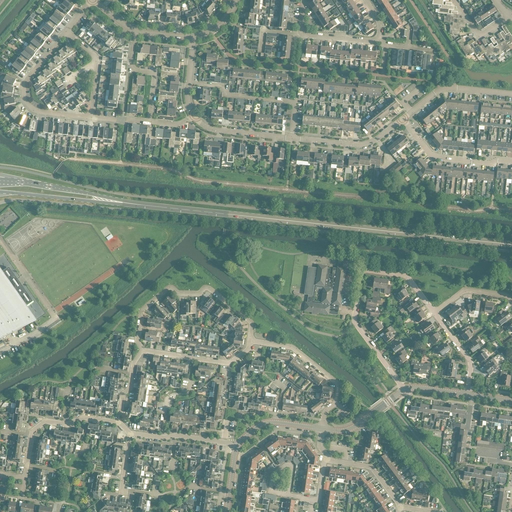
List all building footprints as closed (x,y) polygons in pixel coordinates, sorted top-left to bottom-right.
[(64,2),(62,4),(70,11),(72,8),(74,5),(75,5),(75,4),(69,0),(63,0),(63,1),(64,2)] [(135,0),(132,0),(125,0),(125,5),(130,5),(130,9),(137,9),(137,6),(134,5),(135,0)] [(206,0),(204,2),(207,4),(213,11),(217,7),(213,3),(215,0),(206,0)] [(310,0),(312,2),(309,4),(312,9),(319,4),(316,0),(310,0)] [(355,4),(352,0),(351,0),(344,4),(347,9),(355,4)] [(389,4),(387,1),(380,5),(383,10),(391,4),(392,6),(393,5),(395,4),(393,2),(389,4)] [(319,4),(312,9),(315,14),(322,9),(324,8),(321,3),(319,4)] [(59,6),(56,9),(65,16),(68,13),(70,11),(62,4),(60,7),(59,6)] [(213,11),(207,4),(205,6),(202,5),(201,6),(199,7),(202,13),(206,11),(210,15),(213,11)] [(355,4),(347,9),(350,13),(357,8),(355,4)] [(391,4),(383,10),(386,15),(393,10),(395,9),(393,5),(392,6),(391,4)] [(487,7),(491,14),(496,11),(492,4),(487,7)] [(441,5),(441,8),(438,8),(438,13),(447,14),(448,14),(449,9),(454,10),(454,6),(452,6),(445,6),(445,5),(443,5),(441,5)] [(491,14),(487,7),(485,5),(481,8),(481,9),(482,10),(486,17),(491,14)] [(155,9),(151,8),(146,8),(146,15),(149,15),(148,20),(154,21),(155,12),(155,9)] [(193,10),(194,13),(191,14),(193,23),(199,21),(197,16),(201,14),(197,8),(195,9),(193,10)] [(357,8),(350,13),(353,17),(360,13),(357,8)] [(55,13),(53,16),(61,22),(63,20),(62,20),(65,16),(56,9),(54,13),(55,13)] [(160,12),(155,12),(154,21),(159,22),(160,16),(163,17),(164,10),(160,9),(160,12)] [(322,9),(315,14),(318,18),(325,13),(322,9)] [(482,10),(481,9),(476,12),(477,14),(482,20),(486,17),(482,10)] [(164,10),(163,17),(166,17),(165,22),(171,23),(172,14),(172,11),(164,10)] [(393,10),(386,15),(390,19),(398,14),(398,15),(401,13),(400,11),(396,14),(393,10)] [(175,14),(172,14),(171,23),(176,24),(177,18),(180,18),(181,11),(176,11),(175,14)] [(190,11),(185,12),(183,12),(182,19),(186,19),(188,24),(193,23),(191,14),(190,11)] [(328,18),(325,13),(318,18),(321,23),(328,18)] [(360,13),(353,17),(356,22),(363,17),(360,13)] [(398,14),(390,19),(393,24),(400,20),(397,16),(398,15),(398,14)] [(447,14),(447,17),(444,17),(443,22),(453,23),(454,23),(455,18),(459,19),(460,15),(457,15),(451,14),(448,14),(447,14)] [(482,20),(477,14),(472,17),(477,24),(482,20)] [(50,17),(47,21),(56,28),(58,24),(59,25),(61,22),(53,16),(51,18),(50,17)] [(328,18),(321,23),(324,27),(327,25),(331,22),(334,20),(337,18),(336,17),(333,19),(330,21),(328,18)] [(366,21),(363,17),(356,22),(358,26),(360,25),(366,21)] [(401,18),(400,20),(393,24),(396,29),(403,25),(402,23),(404,22),(401,18)] [(254,20),(245,19),(245,24),(248,25),(248,28),(260,29),(262,26),(255,25),(256,20),(254,20)] [(89,31),(94,25),(93,24),(94,23),(90,20),(85,27),(89,31)] [(337,25),(334,20),(331,22),(327,25),(330,30),(332,28),(334,31),(338,31),(339,25),(337,25)] [(368,20),(366,21),(360,25),(363,29),(371,24),(368,20)] [(415,20),(410,23),(413,28),(420,27),(415,20)] [(45,25),(43,27),(51,34),(53,32),(53,31),(56,28),(47,21),(44,24),(45,25)] [(278,22),(277,26),(273,25),(272,30),(282,31),(282,28),(286,29),(287,23),(278,22)] [(453,23),(452,26),(450,25),(449,31),(449,33),(450,33),(451,34),(460,35),(460,27),(465,27),(466,24),(463,24),(457,23),(454,23),(453,23)] [(371,24),(363,29),(366,33),(366,35),(368,36),(374,31),(373,29),(371,24)] [(94,25),(89,31),(93,34),(99,27),(96,25),(95,26),(94,25)] [(509,33),(504,25),(501,27),(506,34),(505,35),(503,31),(500,33),(503,38),(504,40),(507,44),(509,42),(511,44),(511,43),(511,36),(509,33)] [(40,29),(38,32),(46,39),(49,36),(50,36),(51,34),(43,27),(41,30),(40,29)] [(99,27),(93,34),(97,38),(102,31),(101,30),(102,30),(99,27)] [(104,32),(102,31),(97,38),(101,41),(107,34),(104,31),(104,32)] [(46,39),(38,32),(35,36),(36,37),(34,39),(42,46),(44,43),(43,43),(46,39)] [(107,34),(101,41),(106,45),(111,38),(110,37),(110,36),(107,34)] [(111,38),(106,45),(110,48),(111,47),(113,49),(117,44),(115,42),(116,41),(113,38),(112,39),(111,38)] [(474,53),(468,44),(464,46),(462,42),(464,41),(462,38),(457,42),(459,44),(458,44),(466,55),(468,53),(470,56),(471,55),(471,54),(473,52),(474,53)] [(31,41),(28,44),(37,51),(40,48),(42,46),(34,39),(32,42),(31,41)] [(479,46),(480,46),(479,45),(475,47),(472,43),(474,42),(473,39),(467,43),(468,44),(474,53),(476,56),(479,55),(480,57),(481,56),(481,55),(484,54),(479,46)] [(504,40),(501,43),(498,39),(495,41),(496,43),(498,45),(502,52),(505,50),(506,52),(510,49),(507,44),(504,40)] [(498,45),(494,47),(491,43),(488,45),(489,46),(495,55),(495,56),(498,54),(499,57),(504,54),(502,52),(498,45)] [(26,48),(24,51),(33,57),(34,55),(37,51),(28,44),(25,48),(26,48)] [(482,44),(480,46),(479,46),(484,54),(486,57),(489,56),(490,58),(492,57),(491,57),(494,55),(495,55),(489,46),(485,48),(482,44)] [(77,51),(73,46),(73,47),(71,48),(69,46),(68,47),(66,45),(61,49),(62,50),(67,58),(77,51)] [(138,46),(136,64),(142,64),(143,54),(150,54),(150,46),(143,45),(143,47),(138,46)] [(243,45),(234,45),(233,50),(236,50),(236,54),(242,54),(243,45)] [(311,55),(312,46),(307,45),(306,48),(303,48),(302,55),(306,55),(306,54),(311,55)] [(312,46),(311,55),(320,56),(320,52),(321,47),(321,45),(318,45),(318,46),(312,46)] [(158,47),(150,46),(150,54),(156,55),(155,66),(161,66),(162,49),(158,48),(158,47)] [(171,60),(179,61),(180,53),(179,53),(179,49),(164,47),(163,53),(172,54),(171,60)] [(62,50),(62,51),(61,52),(60,50),(54,53),(56,56),(60,62),(61,62),(67,58),(62,50)] [(113,53),(113,58),(121,59),(121,58),(122,58),(123,54),(121,54),(121,51),(115,50),(115,53),(113,53)] [(261,53),(260,58),(263,58),(263,57),(267,58),(267,54),(271,54),(272,51),(265,50),(264,53),(261,53)] [(33,57),(24,51),(22,53),(21,52),(19,56),(27,63),(30,59),(31,60),(33,57)] [(401,68),(402,51),(393,51),(392,66),(397,66),(396,68),(401,68)] [(212,64),(213,55),(207,54),(207,58),(202,57),(201,68),(204,68),(205,62),(210,63),(210,64),(212,64)] [(411,69),(413,56),(405,55),(403,68),(406,69),(411,69)] [(427,66),(430,66),(431,56),(424,55),(422,72),(426,72),(427,66)] [(17,60),(15,62),(23,69),(25,67),(24,66),(27,63),(19,56),(16,59),(17,60)] [(56,56),(57,57),(55,58),(54,56),(49,60),(51,63),(55,69),(62,64),(61,62),(60,62),(56,56)] [(162,66),(161,71),(177,73),(177,69),(179,69),(179,61),(171,60),(170,67),(162,66)] [(228,60),(223,60),(222,69),(224,70),(224,68),(227,69),(227,76),(229,76),(229,77),(230,76),(231,66),(228,66),(228,60)] [(23,69),(15,62),(13,65),(12,64),(9,68),(18,75),(18,74),(21,71),(23,69)] [(51,63),(52,64),(50,65),(49,63),(44,67),(46,69),(50,75),(57,71),(55,69),(51,63)] [(230,76),(229,77),(232,78),(232,79),(234,79),(234,78),(238,78),(239,70),(233,69),(234,68),(231,68),(231,66),(230,76)] [(46,69),(46,70),(45,71),(44,70),(38,73),(40,76),(44,82),(45,82),(51,78),(50,75),(46,69)] [(177,73),(161,71),(160,77),(171,78),(170,84),(179,85),(180,77),(178,77),(178,73),(177,73)] [(260,72),(255,71),(254,81),(256,81),(256,80),(259,80),(260,79),(262,80),(263,74),(260,73),(260,72)] [(266,74),(263,74),(262,80),(265,80),(265,82),(271,83),(272,73),(266,73),(266,74)] [(282,74),(281,84),(283,84),(283,83),(287,83),(286,86),(290,87),(291,78),(287,78),(288,75),(282,74)] [(12,88),(12,87),(14,83),(16,80),(6,75),(6,76),(4,81),(3,80),(0,86),(3,87),(12,88)] [(40,76),(41,77),(39,78),(38,76),(33,80),(36,84),(34,85),(33,85),(36,90),(35,91),(37,93),(42,89),(41,87),(46,84),(45,82),(44,82),(40,76)] [(144,85),(145,77),(137,76),(137,78),(133,77),(131,95),(137,95),(138,85),(144,85)] [(169,91),(159,90),(158,95),(176,97),(176,93),(178,93),(179,85),(170,84),(169,91)] [(3,87),(3,92),(1,92),(1,98),(12,97),(12,96),(13,92),(14,88),(12,87),(12,88),(3,87)] [(210,88),(203,87),(203,90),(199,89),(199,93),(197,93),(197,95),(207,96),(207,90),(210,91),(210,88)] [(83,90),(74,97),(79,105),(80,106),(85,102),(84,101),(86,100),(84,97),(86,95),(86,96),(87,96),(83,90)] [(57,100),(55,98),(53,95),(44,101),(47,106),(47,105),(49,104),(52,108),(57,104),(56,103),(58,102),(58,103),(57,100)] [(141,113),(143,96),(138,95),(137,106),(130,105),(129,113),(137,114),(137,113),(141,113)] [(158,95),(158,101),(168,102),(168,108),(176,109),(177,101),(176,101),(176,97),(158,95)] [(207,96),(197,95),(197,97),(198,97),(198,100),(201,101),(201,104),(206,104),(206,100),(210,101),(210,96),(207,96)] [(64,96),(58,99),(57,97),(55,98),(57,100),(58,103),(62,109),(68,106),(67,104),(68,103),(69,104),(67,101),(64,96)] [(74,97),(67,101),(69,104),(73,110),(78,107),(77,105),(79,104),(79,105),(74,97)] [(5,112),(15,106),(14,102),(15,102),(14,98),(4,100),(5,106),(4,106),(5,112)] [(389,102),(395,109),(399,106),(393,99),(389,102)] [(443,113),(447,109),(448,100),(444,100),(443,101),(442,101),(441,102),(440,103),(440,104),(437,106),(443,113)] [(103,105),(97,105),(97,107),(103,108),(103,109),(113,110),(113,107),(117,108),(117,104),(116,104),(116,102),(108,101),(108,106),(105,106),(105,107),(103,106),(103,105)] [(389,102),(384,106),(390,113),(395,109),(389,102)] [(19,110),(15,106),(5,112),(9,116),(10,115),(14,120),(22,112),(19,109),(19,110)] [(384,106),(380,109),(386,117),(390,113),(384,106)] [(443,113),(437,106),(435,108),(433,106),(432,107),(439,116),(443,113)] [(218,107),(217,111),(216,120),(218,120),(218,119),(222,120),(222,116),(225,116),(226,108),(223,107),(223,108),(218,107)] [(439,116),(432,107),(430,108),(432,110),(429,112),(435,119),(439,116)] [(156,114),(156,119),(173,121),(174,117),(175,117),(176,109),(168,108),(167,115),(156,114)] [(216,120),(217,111),(215,110),(215,109),(209,108),(208,114),(211,115),(211,118),(215,119),(214,120),(216,120)] [(226,108),(225,116),(228,116),(228,120),(231,121),(231,122),(233,122),(234,112),(229,112),(229,108),(226,108)] [(380,109),(375,113),(381,120),(386,117),(380,109)] [(248,114),(245,114),(244,123),(246,123),(246,122),(249,122),(250,119),(253,119),(253,113),(254,111),(251,111),(250,111),(248,111),(248,114)] [(435,119),(429,112),(427,114),(425,112),(424,113),(431,122),(435,119)] [(253,113),(253,119),(256,119),(255,123),(259,123),(259,125),(261,125),(262,115),(256,115),(256,113),(253,113)] [(381,120),(375,113),(371,117),(377,124),(381,120)] [(431,122),(424,113),(422,114),(424,116),(421,119),(427,126),(431,122)] [(278,117),(277,125),(280,126),(280,127),(282,127),(283,120),(286,120),(286,114),(283,114),(283,118),(278,117)] [(29,120),(30,118),(26,116),(26,117),(22,115),(14,123),(19,126),(20,125),(25,128),(29,120)] [(371,117),(366,120),(372,127),(377,124),(371,117)] [(25,128),(23,130),(30,131),(30,130),(36,131),(38,121),(34,120),(34,121),(29,120),(25,128)] [(372,127),(366,120),(362,124),(368,131),(372,127)] [(48,133),(49,123),(46,122),(46,123),(42,123),(40,134),(45,134),(45,133),(48,133)] [(49,123),(48,133),(48,136),(51,136),(51,135),(55,135),(57,124),(52,124),(52,123),(49,123)] [(61,125),(57,124),(55,135),(60,136),(60,135),(63,135),(64,124),(61,124),(61,125)] [(64,124),(63,135),(66,135),(66,136),(70,137),(72,126),(67,125),(64,124)] [(139,134),(140,125),(132,124),(132,126),(128,125),(126,143),(132,143),(133,133),(139,134)] [(148,126),(140,125),(139,134),(146,134),(145,145),(150,145),(152,130),(152,128),(148,127),(148,126)] [(76,126),(72,126),(70,137),(75,137),(75,136),(78,136),(79,126),(76,126)] [(82,126),(79,126),(78,136),(81,137),(81,138),(85,138),(86,127),(82,127),(82,126)] [(86,127),(85,138),(90,139),(90,138),(93,138),(94,128),(91,127),(91,128),(86,127)] [(97,128),(94,128),(93,138),(96,138),(96,140),(100,140),(101,129),(97,129),(97,128)] [(101,129),(100,140),(103,140),(103,143),(107,143),(109,129),(106,129),(101,129)] [(109,129),(107,143),(112,144),(112,141),(115,142),(116,130),(116,131),(112,130),(112,129),(109,129)] [(156,130),(152,130),(150,145),(155,146),(156,137),(163,138),(164,130),(156,129),(156,130)] [(176,132),(174,148),(173,153),(177,153),(177,148),(179,148),(180,138),(187,139),(188,130),(180,129),(180,131),(176,130),(175,132),(176,132)] [(171,130),(164,130),(163,138),(169,139),(168,147),(174,148),(176,132),(175,132),(171,132),(171,130)] [(196,131),(188,130),(187,139),(193,139),(192,150),(198,150),(200,133),(195,132),(196,131)] [(434,143),(441,137),(438,134),(441,132),(440,130),(437,132),(430,138),(434,143)] [(397,136),(405,145),(409,142),(404,135),(401,137),(399,134),(397,136)] [(405,145),(397,136),(395,137),(398,140),(395,142),(401,149),(405,145)] [(443,140),(441,137),(434,143),(437,146),(443,140)] [(220,153),(219,153),(219,144),(213,144),(214,142),(205,141),(204,152),(212,153),(212,154),(212,155),(212,156),(213,156),(214,157),(215,157),(215,158),(219,159),(220,153)] [(391,141),(389,142),(397,152),(401,149),(395,142),(393,144),(391,141)] [(397,152),(389,142),(387,144),(390,147),(387,149),(393,155),(397,152)] [(234,156),(235,149),(231,148),(232,144),(224,143),(223,153),(230,154),(230,156),(234,156)] [(246,158),(247,152),(243,152),(244,145),(237,145),(236,154),(241,155),(241,158),(246,158)] [(260,159),(261,151),(258,150),(258,147),(251,146),(250,155),(256,156),(256,158),(260,159)] [(273,162),(274,153),(271,153),(271,148),(264,147),(263,156),(268,156),(268,160),(272,160),(272,162),(273,162)] [(274,153),(273,162),(273,164),(276,164),(276,163),(278,163),(278,159),(283,159),(284,149),(277,149),(277,154),(274,153)] [(297,156),(294,156),(292,155),(291,162),(296,163),(297,161),(302,161),(303,152),(297,152),(297,156)] [(303,152),(302,161),(308,162),(308,164),(309,164),(309,166),(310,167),(311,167),(311,164),(312,157),(309,157),(309,153),(303,152)] [(376,152),(375,164),(380,165),(380,164),(383,164),(384,158),(381,158),(381,157),(378,156),(378,152),(376,152)] [(311,164),(311,167),(312,167),(313,167),(314,164),(314,163),(320,163),(321,154),(315,154),(314,158),(312,157),(311,164)] [(321,154),(320,163),(326,164),(325,166),(328,166),(329,159),(326,159),(327,155),(321,154)] [(346,161),(345,168),(348,168),(348,166),(354,166),(355,154),(352,154),(352,158),(349,157),(349,161),(346,161)] [(329,159),(328,166),(331,166),(331,164),(337,165),(338,156),(332,155),(331,159),(329,159)] [(344,157),(338,156),(337,165),(343,166),(343,167),(345,168),(346,161),(343,161),(344,157)] [(418,167),(426,160),(425,158),(423,160),(421,158),(414,163),(418,167)] [(426,160),(418,167),(423,174),(428,166),(426,163),(428,161),(426,160)] [(428,166),(423,174),(432,175),(433,166),(428,166)] [(110,232),(104,235),(107,240),(113,237),(110,232)] [(316,270),(316,268),(308,267),(304,294),(308,295),(308,297),(307,303),(305,303),(304,311),(312,312),(311,313),(317,314),(317,313),(328,314),(337,315),(339,305),(340,305),(346,268),(337,267),(337,268),(333,267),(332,274),(330,274),(330,269),(327,268),(327,267),(318,265),(318,270),(316,270)] [(9,267),(2,273),(2,272),(1,273),(0,271),(0,338),(34,321),(38,326),(39,325),(26,307),(34,302),(9,267)] [(374,279),(374,283),(372,283),(370,284),(370,286),(371,287),(378,288),(377,292),(373,291),(372,296),(379,297),(380,289),(381,280),(374,279)] [(381,280),(380,289),(384,289),(384,293),(389,294),(390,285),(387,285),(388,281),(381,280)] [(407,292),(405,289),(400,292),(399,290),(393,294),(396,298),(399,302),(401,300),(408,295),(406,292),(407,292)] [(173,313),(177,310),(172,305),(176,301),(171,296),(167,299),(163,302),(173,313)] [(368,299),(367,306),(376,307),(377,303),(380,303),(381,298),(374,297),(374,300),(368,299)] [(211,305),(214,302),(208,298),(203,305),(208,309),(205,313),(208,315),(214,307),(211,305)] [(404,303),(401,306),(397,308),(402,314),(408,309),(410,312),(418,306),(413,300),(409,304),(407,301),(404,303)] [(189,301),(189,303),(188,313),(189,313),(195,314),(195,318),(198,318),(199,307),(196,307),(196,302),(189,301)] [(478,315),(478,312),(480,302),(473,301),(473,302),(466,305),(468,313),(478,315)] [(189,303),(182,303),(182,309),(179,308),(178,319),(182,319),(182,315),(189,315),(189,313),(188,313),(189,303)] [(492,313),(493,304),(486,303),(485,306),(482,305),(481,314),(484,314),(485,312),(492,313)] [(158,316),(160,314),(164,319),(166,317),(168,319),(171,317),(169,315),(170,314),(164,307),(162,309),(159,306),(153,311),(158,316)] [(219,322),(223,317),(221,315),(225,310),(219,306),(213,314),(217,316),(214,320),(218,324),(219,322)] [(376,307),(367,306),(366,312),(372,313),(372,316),(378,317),(379,311),(376,311),(376,307)] [(457,306),(452,310),(457,316),(460,313),(463,317),(467,313),(461,306),(459,308),(457,306)] [(420,309),(413,314),(415,316),(414,317),(419,322),(426,317),(420,309)] [(457,316),(452,310),(447,313),(449,316),(446,318),(452,325),(456,322),(454,318),(457,316)] [(497,319),(501,325),(511,317),(507,312),(504,313),(502,310),(496,315),(498,318),(497,319)] [(223,317),(219,322),(223,325),(225,323),(228,325),(229,324),(234,318),(229,314),(225,319),(223,317)] [(235,316),(234,318),(229,324),(232,326),(231,328),(232,331),(235,330),(242,327),(241,324),(239,321),(240,320),(235,316)] [(161,325),(162,321),(156,318),(155,320),(148,319),(147,327),(158,328),(158,324),(161,325)] [(376,333),(383,328),(376,319),(369,324),(376,333)] [(426,334),(434,328),(429,322),(427,324),(425,321),(418,327),(422,333),(424,332),(426,334)] [(391,334),(394,331),(391,326),(385,331),(387,334),(382,337),(386,342),(394,337),(391,334)] [(235,330),(235,331),(234,337),(243,339),(244,332),(242,332),(243,328),(242,327),(235,330)] [(471,329),(468,330),(467,331),(465,328),(458,333),(460,337),(462,336),(466,341),(472,336),(471,334),(473,333),(473,332),(471,329)] [(159,342),(159,338),(156,338),(157,331),(149,330),(148,333),(146,333),(145,340),(159,342)] [(433,336),(431,334),(425,339),(428,344),(431,342),(433,345),(438,341),(438,342),(442,339),(437,332),(433,336)] [(128,338),(122,337),(122,336),(117,335),(117,340),(118,340),(117,345),(122,346),(122,348),(127,349),(128,338)] [(468,347),(472,352),(480,347),(477,343),(480,341),(477,336),(470,341),(473,344),(468,347)] [(177,347),(178,340),(172,339),(172,337),(169,337),(169,343),(171,343),(171,347),(177,347)] [(234,343),(232,344),(236,349),(240,346),(240,344),(243,345),(243,339),(234,337),(234,343)] [(386,347),(388,350),(391,348),(395,353),(403,347),(399,342),(395,344),(393,341),(386,347)] [(231,343),(226,347),(231,353),(233,352),(234,353),(236,351),(235,350),(236,349),(232,344),(231,343)] [(440,347),(438,345),(433,349),(436,353),(439,351),(442,355),(450,349),(445,343),(440,347)] [(117,345),(116,353),(118,353),(126,354),(125,357),(128,357),(128,354),(126,354),(127,349),(122,348),(122,346),(117,345)] [(231,353),(226,347),(222,351),(221,350),(220,354),(221,354),(223,356),(225,355),(226,357),(231,353)] [(490,360),(488,358),(484,352),(486,351),(484,348),(478,352),(480,355),(477,357),(481,363),(483,361),(485,363),(490,360)] [(397,362),(398,362),(400,365),(407,360),(404,356),(407,354),(404,350),(398,355),(400,357),(396,360),(397,362)] [(277,360),(278,352),(272,351),(271,354),(268,354),(267,360),(273,361),(273,359),(277,360)] [(126,354),(118,353),(117,358),(120,358),(125,359),(124,362),(129,362),(131,355),(128,354),(128,357),(125,357),(126,354)] [(284,353),(282,362),(284,363),(285,361),(289,361),(290,363),(294,359),(295,358),(292,355),(290,355),(290,354),(284,353)] [(159,357),(154,356),(153,363),(155,364),(155,366),(157,366),(160,366),(161,362),(159,361),(159,357)] [(120,358),(119,364),(118,369),(127,371),(128,367),(129,368),(129,362),(124,362),(125,359),(120,358)] [(497,365),(495,363),(496,362),(493,358),(488,362),(490,365),(484,368),(489,374),(494,370),(495,371),(497,371),(500,369),(500,367),(498,365),(497,365)] [(290,363),(289,365),(293,368),(298,362),(294,359),(290,363)] [(448,370),(457,371),(458,365),(452,364),(452,360),(445,359),(444,365),(448,366),(448,370)] [(412,360),(411,364),(409,364),(409,367),(411,367),(410,370),(413,370),(413,372),(420,373),(421,363),(415,362),(415,361),(412,360)] [(244,362),(242,364),(246,371),(247,370),(254,371),(254,366),(257,366),(258,362),(252,361),(252,366),(246,365),(244,362)] [(157,366),(157,371),(156,373),(162,374),(163,367),(165,367),(166,362),(161,362),(160,366),(157,366)] [(163,367),(162,374),(167,375),(168,368),(170,368),(171,363),(166,362),(165,367),(163,367)] [(254,366),(254,371),(254,373),(258,373),(258,372),(259,372),(259,370),(262,370),(263,362),(258,362),(257,366),(254,366)] [(298,362),(293,368),(298,372),(303,366),(298,362)] [(168,368),(167,375),(172,376),(173,368),(175,369),(176,364),(171,363),(170,368),(168,368)] [(421,363),(420,373),(426,374),(427,369),(430,370),(431,363),(428,363),(427,364),(421,363)] [(173,368),(172,376),(177,377),(177,374),(178,369),(180,369),(181,365),(176,364),(175,369),(173,368)] [(235,373),(235,379),(239,379),(240,377),(245,378),(246,371),(242,364),(239,366),(241,369),(241,370),(239,370),(237,371),(237,374),(235,373)] [(186,365),(181,365),(180,369),(178,369),(177,374),(182,375),(183,373),(185,373),(186,365)] [(203,372),(204,367),(199,366),(198,368),(196,368),(195,376),(200,376),(201,371),(203,372)] [(303,366),(298,372),(303,376),(308,370),(303,366)] [(201,371),(200,376),(205,377),(206,372),(208,373),(209,368),(204,367),(203,372),(201,371)] [(209,367),(209,368),(208,373),(206,372),(205,377),(210,378),(211,373),(214,374),(214,368),(211,368),(211,367),(209,367)] [(312,373),(308,370),(303,376),(308,380),(309,378),(312,374),(312,373)] [(457,371),(448,370),(447,376),(453,377),(452,378),(460,379),(460,375),(456,375),(457,371)] [(142,371),(142,372),(137,371),(136,376),(138,376),(137,378),(139,378),(138,381),(143,382),(144,379),(148,380),(149,374),(145,374),(146,372),(142,371)] [(314,372),(312,373),(312,374),(309,378),(314,382),(318,376),(314,372)] [(505,376),(506,373),(501,372),(500,378),(503,379),(502,385),(509,386),(511,376),(505,376)] [(114,376),(113,378),(114,378),(113,381),(118,382),(118,379),(123,380),(124,375),(116,373),(116,376),(114,376)] [(318,376),(314,382),(318,386),(320,384),(322,385),(328,383),(327,383),(327,381),(324,378),(323,379),(318,376)] [(106,377),(105,382),(113,383),(112,386),(117,387),(118,382),(113,381),(114,378),(113,378),(106,377)] [(105,382),(105,387),(112,388),(112,391),(117,392),(117,389),(118,389),(121,390),(121,387),(118,387),(117,387),(112,386),(113,383),(105,382)] [(218,391),(223,391),(224,386),(219,385),(220,383),(215,382),(214,387),(219,388),(218,391)] [(328,383),(322,385),(322,387),(322,393),(330,394),(331,388),(329,388),(330,384),(329,382),(327,383),(328,383)] [(112,388),(105,387),(104,392),(106,393),(111,393),(111,396),(116,397),(117,392),(112,391),(112,388)] [(219,388),(214,387),(213,392),(218,393),(218,396),(223,396),(223,391),(218,391),(219,388)] [(170,388),(161,393),(164,397),(172,392),(170,388)] [(218,393),(213,392),(212,397),(217,398),(217,401),(222,401),(223,396),(218,396),(218,393)] [(111,393),(106,393),(106,398),(110,399),(110,401),(115,402),(116,397),(111,396),(111,393)] [(330,394),(322,393),(321,399),(319,400),(323,405),(327,402),(327,400),(330,400),(330,394)] [(135,401),(133,401),(133,403),(135,403),(135,401),(143,402),(145,402),(146,395),(141,394),(141,397),(136,396),(135,401)] [(265,399),(262,398),(261,405),(259,405),(258,408),(259,408),(261,408),(261,406),(266,406),(267,401),(270,402),(270,397),(265,396),(265,399)] [(217,398),(212,397),(212,402),(217,403),(216,406),(221,406),(222,401),(217,401),(217,398)] [(267,401),(266,406),(277,408),(278,401),(275,401),(276,398),(270,397),(270,402),(267,401)] [(20,407),(25,408),(25,402),(21,402),(21,399),(16,398),(15,404),(20,404),(20,407)] [(79,404),(80,399),(74,398),(74,400),(68,399),(67,406),(70,407),(70,408),(76,408),(76,403),(79,404)] [(254,404),(253,409),(258,410),(259,408),(258,408),(259,405),(261,405),(262,398),(257,398),(257,400),(256,405),(254,404)] [(34,404),(31,403),(30,408),(36,409),(36,404),(39,405),(40,400),(34,399),(34,404)] [(76,403),(76,408),(81,409),(81,404),(84,405),(85,400),(80,399),(79,404),(76,403)] [(251,404),(249,403),(248,408),(253,409),(254,404),(256,405),(257,400),(252,399),(251,404)] [(45,400),(40,400),(39,405),(36,404),(36,409),(41,410),(42,405),(44,405),(45,400)] [(50,401),(45,400),(44,405),(42,405),(41,410),(46,411),(47,406),(49,406),(50,401)] [(90,400),(85,400),(84,405),(81,404),(81,409),(86,410),(86,405),(89,405),(90,400)] [(86,405),(86,410),(91,411),(91,406),(94,406),(95,401),(90,400),(89,405),(86,405)] [(133,403),(133,401),(131,400),(129,408),(134,409),(135,406),(140,407),(143,407),(143,402),(135,401),(135,403),(133,403)] [(319,400),(314,404),(319,410),(324,406),(323,405),(319,400)] [(47,406),(46,411),(51,411),(52,406),(54,407),(55,402),(50,401),(49,406),(47,406)] [(91,411),(96,411),(96,406),(99,407),(100,402),(95,401),(94,406),(91,406),(91,411)] [(110,403),(105,403),(104,408),(106,408),(109,408),(108,415),(111,415),(112,409),(109,408),(110,406),(117,407),(118,402),(115,402),(110,401),(110,403)] [(96,411),(95,414),(101,415),(102,407),(104,408),(105,403),(100,402),(99,407),(96,406),(96,411)] [(210,402),(209,407),(216,408),(215,411),(220,411),(221,406),(216,406),(217,403),(212,402),(210,402)] [(420,404),(421,404),(421,403),(414,402),(414,407),(411,407),(408,407),(407,414),(416,415),(417,412),(419,412),(420,404)] [(448,408),(444,408),(443,420),(445,420),(446,418),(449,419),(450,413),(451,405),(451,404),(448,403),(448,408)] [(20,404),(15,404),(14,409),(19,409),(19,412),(24,413),(25,408),(20,407),(20,404)] [(319,410),(314,404),(308,408),(310,413),(312,411),(314,414),(319,410)] [(457,406),(456,414),(458,414),(458,418),(466,419),(467,413),(465,413),(465,411),(462,410),(463,405),(457,404),(457,406)] [(52,406),(51,411),(53,412),(53,416),(58,417),(59,409),(57,409),(57,407),(54,407),(52,406)] [(134,409),(129,408),(129,413),(136,414),(137,412),(139,412),(140,407),(135,406),(134,409)] [(307,406),(301,406),(300,413),(306,414),(306,413),(310,413),(308,408),(307,408),(307,406)] [(216,408),(209,407),(208,412),(215,413),(215,416),(220,416),(220,411),(215,411),(216,408)] [(438,407),(437,420),(436,421),(439,422),(439,419),(443,420),(444,408),(438,407)] [(19,409),(14,409),(14,414),(19,414),(18,417),(23,418),(24,413),(19,412),(19,409)] [(174,409),(174,412),(173,417),(171,417),(170,422),(175,422),(176,417),(178,418),(179,413),(179,410),(174,409)] [(176,417),(175,422),(180,423),(181,418),(183,419),(184,414),(179,413),(178,418),(176,417)] [(14,414),(13,419),(18,419),(17,422),(22,423),(23,418),(18,417),(19,414),(14,414)] [(189,414),(184,414),(183,419),(181,418),(180,423),(183,423),(183,425),(182,425),(182,427),(185,428),(185,425),(185,424),(186,419),(188,419),(189,414)] [(186,419),(185,424),(190,425),(191,420),(193,420),(194,415),(189,414),(188,419),(186,419)] [(191,420),(190,425),(195,425),(196,420),(198,421),(199,416),(194,415),(193,420),(191,420)] [(195,425),(200,426),(201,421),(204,422),(204,417),(199,416),(198,421),(196,420),(195,425)] [(148,422),(149,418),(143,417),(143,422),(140,421),(140,426),(145,427),(145,422),(148,422)] [(214,418),(209,417),(208,422),(211,423),(210,429),(216,430),(217,423),(214,423),(214,421),(214,418)] [(154,418),(149,418),(148,422),(145,422),(145,427),(150,428),(151,423),(153,423),(154,418)] [(151,423),(150,428),(155,428),(155,426),(158,427),(159,419),(154,418),(153,423),(151,423)] [(18,419),(13,419),(12,424),(14,424),(13,430),(20,431),(21,428),(22,423),(17,422),(18,419)] [(93,430),(94,425),(89,424),(88,432),(90,432),(90,434),(95,435),(96,430),(93,430)] [(102,426),(94,425),(93,430),(96,430),(95,435),(100,436),(101,431),(98,431),(99,428),(101,429),(102,426)] [(464,427),(455,426),(455,432),(460,432),(459,436),(467,437),(468,431),(464,430),(464,427)] [(101,431),(101,429),(99,428),(98,431),(101,431),(100,436),(102,436),(102,441),(107,442),(108,437),(105,436),(106,432),(101,431)] [(76,429),(75,431),(78,431),(78,434),(75,433),(74,438),(77,439),(80,439),(80,434),(83,435),(84,430),(76,429)] [(377,430),(370,429),(367,429),(366,432),(368,432),(367,438),(376,439),(377,434),(377,433),(377,430)] [(59,436),(60,431),(55,430),(54,438),(56,438),(56,440),(61,441),(62,436),(59,436)] [(75,433),(70,433),(69,437),(72,438),(71,443),(76,444),(77,439),(74,438),(75,433),(78,434),(78,431),(75,431),(75,433)] [(111,432),(106,432),(105,436),(108,437),(107,442),(112,442),(116,442),(117,439),(117,435),(111,434),(111,432)] [(13,440),(13,445),(17,446),(18,444),(23,444),(23,439),(23,436),(16,435),(15,441),(13,440)] [(43,437),(43,439),(40,438),(36,437),(36,440),(38,440),(37,446),(42,446),(42,444),(47,445),(48,438),(47,436),(44,436),(43,437)] [(278,438),(271,443),(275,449),(276,450),(276,451),(280,448),(286,449),(286,448),(287,439),(282,439),(282,437),(278,437),(278,438)] [(367,438),(362,437),(360,437),(360,439),(367,440),(366,443),(378,445),(378,443),(376,442),(376,439),(367,438)] [(297,449),(297,451),(302,451),(305,455),(313,449),(307,442),(307,441),(303,440),(303,442),(298,441),(297,449)] [(271,443),(269,441),(267,442),(268,443),(265,446),(271,454),(276,450),(275,449),(271,443)] [(110,450),(109,456),(114,456),(115,454),(119,454),(120,449),(122,450),(123,446),(114,445),(114,448),(112,448),(112,451),(110,450)] [(361,448),(361,446),(358,445),(358,447),(361,448),(360,453),(369,454),(370,449),(361,448)] [(152,452),(150,452),(149,457),(154,457),(155,452),(157,453),(158,448),(153,447),(152,452)] [(184,453),(185,448),(180,447),(179,448),(176,447),(175,454),(181,455),(181,457),(186,458),(187,453),(184,453)] [(155,452),(154,457),(159,458),(160,453),(162,454),(163,449),(158,448),(157,453),(155,452)] [(168,449),(163,449),(162,454),(160,453),(159,458),(164,459),(165,457),(170,458),(171,451),(168,450),(168,449)] [(253,456),(259,464),(263,461),(261,459),(264,457),(265,458),(267,457),(261,449),(258,451),(257,449),(255,451),(257,453),(253,456)] [(313,449),(305,455),(308,459),(307,464),(317,466),(317,461),(319,461),(319,457),(318,457),(313,449)] [(209,456),(207,456),(206,461),(211,462),(211,464),(216,465),(218,465),(219,460),(212,459),(212,457),(215,457),(216,451),(213,450),(212,457),(209,456)] [(360,453),(359,458),(357,458),(357,461),(368,463),(369,454),(360,453)] [(464,455),(457,454),(451,453),(450,456),(453,457),(452,462),(459,463),(460,460),(465,461),(466,455),(464,455)] [(16,456),(11,456),(10,461),(18,462),(18,463),(22,463),(22,460),(20,460),(21,454),(16,454),(16,456)] [(40,456),(35,456),(35,461),(35,464),(42,465),(43,460),(45,460),(45,455),(41,454),(40,456)] [(377,467),(388,459),(385,454),(377,460),(379,463),(376,466),(377,467)] [(248,459),(248,463),(249,463),(249,468),(248,468),(256,469),(258,469),(259,464),(253,456),(250,459),(248,459)] [(134,457),(133,462),(138,462),(137,465),(142,466),(143,460),(138,460),(139,457),(134,457)] [(392,463),(388,459),(377,467),(378,469),(382,466),(384,469),(392,463)] [(133,462),(132,467),(137,468),(137,470),(141,471),(144,471),(145,466),(142,466),(137,465),(138,462),(133,462)] [(392,463),(384,469),(386,471),(382,474),(383,476),(395,468),(392,463)] [(113,466),(108,466),(107,471),(115,472),(115,473),(119,473),(119,470),(117,470),(118,465),(113,464),(113,466)] [(137,468),(132,467),(131,474),(133,475),(134,472),(136,473),(136,475),(141,476),(141,471),(137,470),(137,468)] [(473,470),(474,470),(474,468),(468,467),(467,472),(464,472),(463,480),(469,481),(470,477),(472,477),(473,470)] [(395,468),(383,476),(385,478),(388,475),(390,478),(398,472),(395,468)] [(497,477),(497,481),(505,482),(506,474),(504,474),(504,469),(498,468),(498,469),(497,477)] [(48,471),(45,470),(38,469),(37,472),(36,477),(41,478),(40,481),(45,481),(46,476),(44,476),(44,473),(49,474),(49,472),(48,471)] [(134,472),(133,475),(136,475),(135,480),(140,481),(139,483),(144,484),(145,479),(146,479),(147,477),(141,476),(136,475),(136,473),(134,472)] [(398,472),(390,478),(392,480),(389,483),(390,485),(394,482),(401,476),(398,472)] [(93,478),(92,483),(97,484),(97,482),(102,482),(103,477),(102,477),(102,474),(95,473),(95,478),(93,478)] [(209,477),(204,476),(203,481),(208,482),(208,479),(213,480),(213,482),(215,483),(216,480),(213,480),(214,475),(209,474),(209,477)] [(353,474),(351,481),(351,483),(356,484),(362,475),(353,474)] [(363,474),(362,475),(356,484),(359,488),(363,486),(367,482),(364,478),(365,478),(363,474)] [(394,482),(390,485),(391,486),(395,484),(397,486),(404,481),(401,476),(394,482)] [(41,478),(36,477),(35,482),(40,483),(40,486),(44,486),(45,481),(40,481),(41,478)] [(367,482),(363,486),(366,490),(373,485),(371,482),(374,480),(373,478),(367,482)] [(208,482),(208,484),(212,485),(212,488),(217,488),(218,480),(216,480),(215,483),(213,482),(213,480),(208,479),(208,482)] [(140,481),(135,480),(134,485),(132,485),(132,488),(136,489),(136,488),(144,489),(144,484),(139,483),(140,481)] [(404,481),(397,486),(399,489),(395,492),(396,493),(400,491),(408,485),(404,481)] [(40,483),(35,482),(33,493),(40,494),(41,491),(44,492),(44,486),(40,486),(40,483)] [(366,490),(364,492),(367,496),(369,495),(380,487),(378,486),(375,488),(373,485),(366,490)] [(411,489),(408,485),(400,491),(403,495),(404,495),(406,499),(411,491),(410,490),(411,489)] [(96,489),(91,488),(90,494),(93,494),(93,497),(100,498),(101,487),(96,487),(96,489)] [(381,489),(380,487),(369,495),(373,499),(380,494),(377,491),(381,489)] [(504,490),(495,488),(494,494),(499,495),(499,498),(506,499),(507,493),(503,493),(504,490)] [(411,491),(406,499),(411,499),(411,500),(417,501),(418,491),(413,490),(412,491),(411,491)] [(201,496),(200,501),(205,502),(205,500),(210,500),(211,495),(210,495),(211,492),(204,491),(203,496),(201,496)] [(142,505),(146,506),(147,501),(145,500),(146,495),(139,494),(139,497),(138,497),(137,502),(142,503),(142,505)] [(382,497),(380,494),(373,499),(376,504),(386,496),(385,495),(382,497)] [(386,496),(376,504),(379,508),(384,505),(387,503),(384,500),(388,498),(386,496)] [(114,507),(113,511),(118,511),(119,508),(122,509),(122,503),(123,498),(120,497),(119,502),(120,502),(120,503),(117,503),(117,508),(114,507)] [(119,508),(118,511),(123,511),(124,509),(127,509),(127,510),(130,511),(130,506),(127,506),(128,504),(125,504),(125,503),(126,498),(123,498),(122,503),(122,509),(119,508)] [(101,501),(100,507),(99,511),(108,511),(109,507),(112,507),(112,502),(101,501)] [(10,502),(10,503),(8,502),(7,507),(9,508),(8,511),(12,511),(17,511),(18,510),(15,509),(16,503),(10,502)] [(117,503),(112,502),(112,507),(109,507),(108,511),(111,511),(113,511),(114,507),(117,508),(117,503)] [(142,503),(137,502),(136,510),(138,510),(139,507),(141,508),(141,510),(146,511),(146,506),(142,505),(142,503)]
